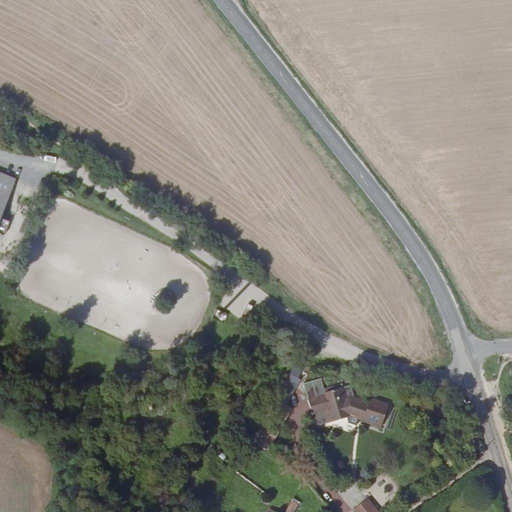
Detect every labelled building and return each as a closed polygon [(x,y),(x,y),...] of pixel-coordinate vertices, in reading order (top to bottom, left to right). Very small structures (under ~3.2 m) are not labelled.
[(0,219),(17,176),(0,169),(0,219)] [(301,363),(292,363),(269,409),(252,440),(281,461),(287,454),(287,450),(273,438),(270,436),(281,415),(287,406),(279,402),(301,363)] [(306,398),(310,413),(322,410),(328,409),(330,421),(345,418),(345,417),(348,416),(347,419),(354,422),(355,419),(360,421),(359,422),(377,429),(386,406),(368,399),(366,404),(361,402),(361,401),(352,397),(346,399),(341,400),(338,389),(323,392),(324,394),(306,398)] [(284,417),(281,415),(270,436),(273,438),(284,417)] [(302,477),(306,469),(287,454),(281,461),(302,477)] [(327,495),(306,469),(302,477),(321,500),(327,495)] [(344,492),(342,500),(355,504),(357,496),(344,492)] [(327,495),(321,500),(330,511),(331,511),(337,507),(327,495)] [(297,502),(290,498),(285,507),(284,506),(279,511),(274,511),(273,511),(273,505),(274,507),(276,505),(280,508),(282,505),(275,500),(264,511),(292,511),(297,502)] [(354,511),(374,511),(366,501),(354,511)]
